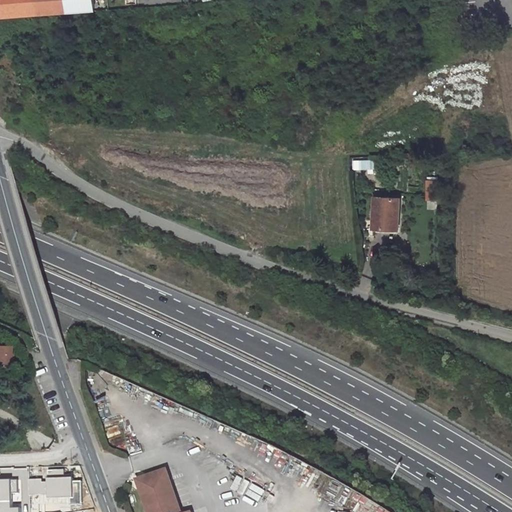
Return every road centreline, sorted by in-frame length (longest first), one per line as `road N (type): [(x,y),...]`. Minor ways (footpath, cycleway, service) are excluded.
road 1 (trunk): [(511,489),(311,374),(0,232)]
road 2 (trunk): [(0,261),(250,374),(499,511)]
road 3 (unclassified): [(0,136),(97,196),(208,243),(358,296),(511,337)]
road 4 (tertiary): [(0,176),(85,446)]
